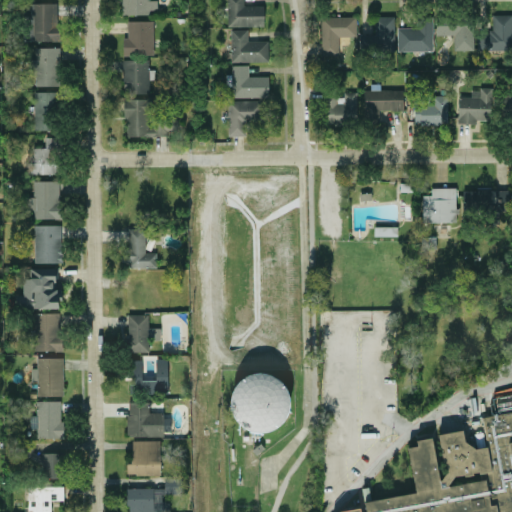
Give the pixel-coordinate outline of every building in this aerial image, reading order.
[(121,0),(122,15),(149,14),(149,8),(157,8),(156,0),(121,0)] [(243,0),(227,0),(227,26),(264,25),(264,5),(244,5),(243,0)] [(58,40),(57,2),(31,3),(32,40),(58,40)] [(397,50),(432,50),(432,14),(417,14),(417,27),(397,27),(397,50)] [(511,14),(492,14),(492,30),(478,30),(477,49),(511,49),(511,14)] [(394,15),(375,16),(375,33),(359,33),(359,51),(394,50),(394,15)] [(321,16),(356,16),(356,35),(338,36),(338,54),(322,54),(321,16)] [(436,35),(453,34),(453,50),(473,49),(472,18),(436,19),(436,35)] [(154,54),(153,20),(127,20),(127,36),(123,37),(123,55),(154,54)] [(269,61),(268,40),(248,40),(248,29),(231,29),(231,62),(269,61)] [(35,47),(35,59),(32,59),(32,85),(60,85),(60,47),(35,47)] [(148,59),(123,59),(123,93),(149,93),(149,79),(154,78),(153,69),(148,69),(148,59)] [(269,96),(269,75),(248,75),(248,64),(231,64),(231,74),(226,74),(226,85),(231,85),(231,97),(269,96)] [(458,123),(477,123),(477,119),(491,120),(492,88),(470,88),(470,96),(458,95),(458,123)] [(403,89),(364,90),(365,119),(379,118),(379,110),(403,109),(403,89)] [(33,91),(34,129),(57,129),(56,91),(33,91)] [(327,123),(357,123),(356,91),(341,91),(341,97),(327,97),(327,123)] [(511,117),(511,94),(498,94),(499,118),(511,117)] [(420,105),(415,105),(414,123),(447,125),(448,97),(420,96),(420,105)] [(125,98),(125,135),(178,135),(178,118),(153,119),(152,98),(125,98)] [(228,135),(245,135),(245,120),(263,120),(263,99),(228,100),(228,135)] [(57,174),(58,137),(45,137),(45,147),(33,147),(33,159),(27,159),(27,173),(57,174)] [(60,218),(59,180),(33,181),(33,196),(26,196),(27,209),(33,209),(33,218),(60,218)] [(422,194),(422,222),(456,222),(456,187),(431,187),(431,194),(422,194)] [(509,211),(509,189),(464,190),(464,211),(509,211)] [(360,193),(371,191),(371,198),(360,199),(360,193)] [(35,262),(62,262),(61,224),(34,225),(35,262)] [(374,226),(397,226),(397,236),(374,236),(374,226)] [(156,267),(157,252),(147,252),(147,228),(127,228),(127,267),(156,267)] [(59,307),(59,288),(56,288),(55,268),(30,268),(30,278),(22,279),(23,308),(59,307)] [(33,312),(34,350),(61,350),(60,312),(33,312)] [(148,313),(128,314),(128,352),(149,351),(149,339),(160,338),(160,327),(148,327),(148,313)] [(63,395),(37,395),(36,357),(62,357),(63,395)] [(128,393),(168,393),(167,358),(156,358),(156,374),(142,374),(142,359),(128,359),(128,393)] [(289,409),(285,418),(278,425),(270,430),(260,432),(250,430),(241,425),(234,418),(230,408),(230,398),(232,389),(238,380),(246,374),(255,371),(265,372),(274,375),(282,381),(288,389),(290,399),(289,409)] [(511,387),(494,390),(497,410),(511,407),(511,387)] [(36,438),(62,437),(62,400),(36,400),(36,415),(30,415),(30,427),(36,427),(36,438)] [(162,436),(163,412),(149,411),(149,401),(128,401),(127,435),(162,436)] [(340,511),(341,511),(361,507),(362,511),(368,511),(366,501),(418,491),(409,447),(419,445),(418,440),(433,437),(440,479),(444,478),(449,470),(447,460),(445,461),(440,434),(464,429),(466,440),(477,447),(488,445),(482,417),(511,411),(511,511),(505,511),(505,510),(498,511),(340,511)] [(160,439),(132,440),(132,461),(127,461),(127,474),(160,474),(160,439)] [(64,452),(32,452),(32,441),(17,441),(17,460),(40,460),(40,477),(64,477),(64,452)] [(63,485),(28,486),(27,511),(50,511),(51,500),(63,499),(63,485)] [(127,487),(127,511),(169,511),(169,501),(162,501),(162,492),(172,492),(172,487),(127,487)]
